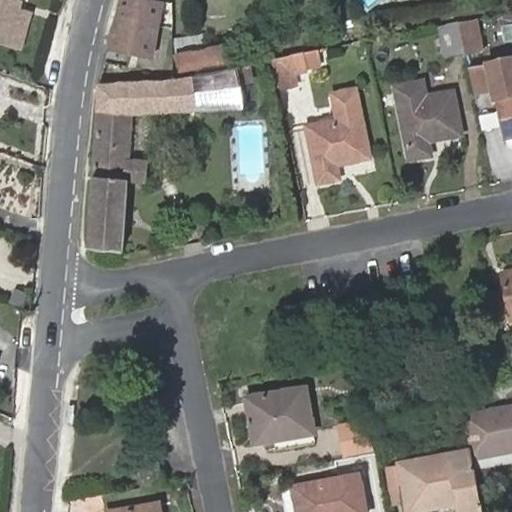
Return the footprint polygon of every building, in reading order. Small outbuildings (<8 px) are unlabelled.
[(0,0),(0,44),(19,49),(29,12),(17,8),(19,0),(0,0)] [(119,0),(107,50),(124,54),(130,22),(157,27),(161,2),(148,0),(119,0)] [(130,22),(124,54),(152,59),(157,27),(130,22)] [(484,51),(478,22),(458,26),(464,55),(484,51)] [(464,55),(458,26),(438,29),(444,60),(464,55)] [(320,49),(272,60),(279,91),(300,86),(297,75),(309,73),(308,70),(324,66),(320,49)] [(224,67),(220,50),(176,59),(180,77),(224,67)] [(496,101),(504,141),(511,139),(511,55),(485,61),(494,102),(496,101)] [(469,68),(475,95),(490,91),(484,65),(469,68)] [(235,68),(189,78),(196,111),(240,109),(235,68)] [(98,87),(88,247),(121,249),(126,182),(144,183),(145,164),(127,162),(131,114),(196,111),(189,78),(176,81),(99,86),(98,87)] [(427,99),(423,82),(395,88),(410,161),(430,157),(427,142),(461,135),(453,94),(427,99)] [(305,123),(317,185),(343,180),(340,166),(375,159),(360,86),(330,92),(336,117),(305,123)] [(443,164),(444,171),(465,167),(463,154),(446,158),(443,164)] [(511,324),(511,273),(500,276),(510,325),(511,324)] [(312,437),(304,389),(244,400),(253,448),(312,437)] [(511,402),(464,411),(474,461),(511,453),(511,402)] [(364,418),(339,424),(346,460),(371,455),(364,418)] [(396,461),(405,511),(427,511),(456,507),(457,511),(482,511),(471,448),(396,461)] [(159,482),(156,464),(136,469),(140,486),(159,482)] [(385,466),(392,506),(403,504),(396,464),(385,466)] [(361,511),(356,479),(291,492),(291,493),(294,511),(361,511)] [(294,511),(291,493),(281,495),(284,511),(294,511)]
